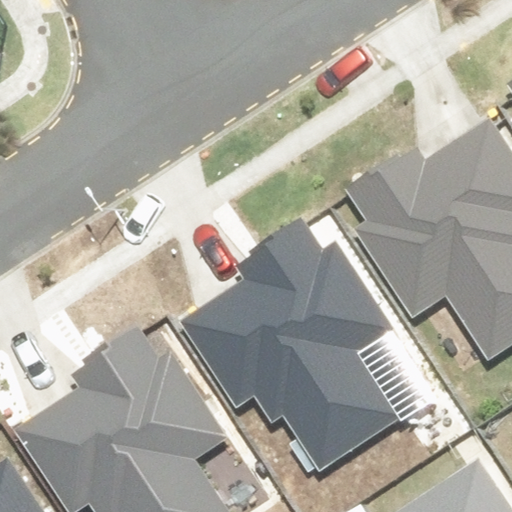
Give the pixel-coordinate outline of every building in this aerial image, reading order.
[(511,154),(496,129),(437,166),(426,149),(348,197),(433,335),(469,313),(499,363),(511,355),(511,154)] [(402,331),(327,221),(257,269),(267,284),(200,330),(255,411),(274,397),(329,479),(411,424),(365,356),(402,331)] [(69,511),(92,511),(101,507),(103,511),(231,511),(207,473),(241,452),(164,329),(90,376),(101,394),(26,441),(69,511)] [(49,511),(1,436),(0,436),(0,511),(49,511)] [(511,511),(511,509),(486,469),(417,511),(511,511)]
